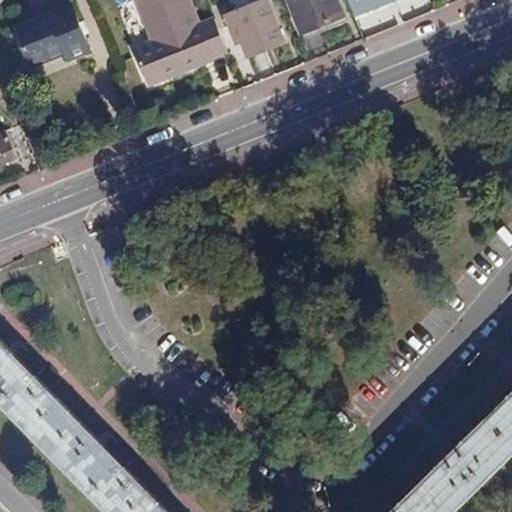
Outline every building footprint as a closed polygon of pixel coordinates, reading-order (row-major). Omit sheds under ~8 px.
[(213,56),(228,51),(215,18),(200,24),(190,0),(138,0),(136,1),(152,41),(134,48),(145,79),(164,72),(167,78),(215,61),(213,56)] [(232,34),(239,32),(242,40),(248,55),(284,40),(267,0),(264,0),(225,15),(232,34)] [(288,0),(302,33),(345,15),(338,0),(288,0)] [(349,0),(355,15),(395,0),(349,0)] [(88,51),(69,7),(13,29),(29,67),(63,54),(67,61),(88,51)] [(232,34),(235,42),(242,40),(239,32),(232,34)] [(145,79),(147,86),(167,78),(164,72),(145,79)] [(0,167),(19,159),(18,157),(33,151),(22,126),(8,132),(7,129),(0,131),(0,167)] [(0,337),(0,400),(109,511),(170,511),(125,466),(133,457),(111,434),(102,442),(37,376),(45,367),(22,343),(13,351),(0,337)] [(511,375),(508,379),(511,382),(511,390),(453,448),(445,440),(435,449),(443,459),(390,510),(383,502),(373,511),(372,511),(452,511),(511,453),(511,375)]
